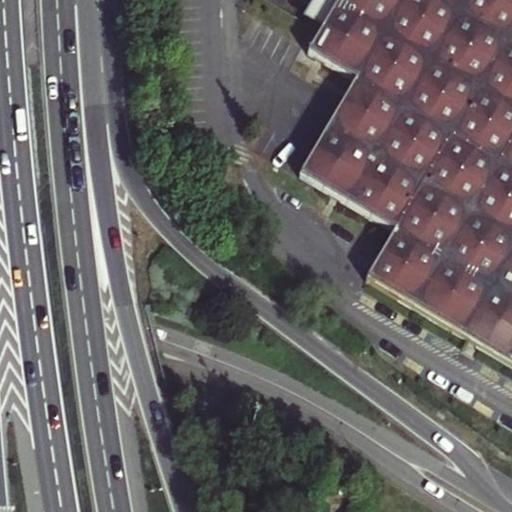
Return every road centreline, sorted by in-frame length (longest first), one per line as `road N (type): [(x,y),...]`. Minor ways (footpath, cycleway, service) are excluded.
road 1 (trunk): [(491,510),(459,454),(157,221),(123,160),(92,10)]
road 2 (tertiary): [(491,510),(256,376),(0,282)]
road 3 (trunk): [(3,0),(24,249),(61,511)]
road 4 (trunk): [(113,511),(74,235),(58,0)]
road 5 (trunk): [(183,511),(112,247),(92,10)]
